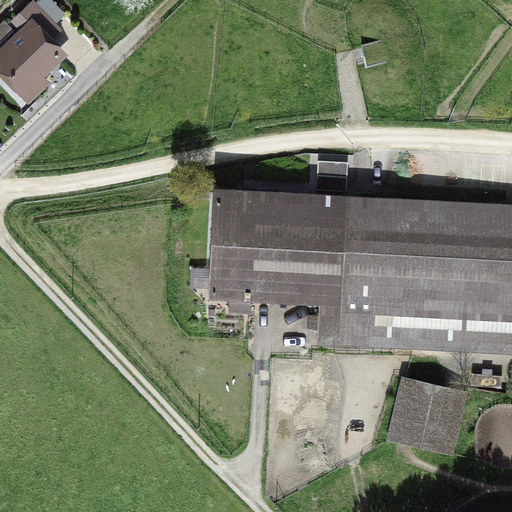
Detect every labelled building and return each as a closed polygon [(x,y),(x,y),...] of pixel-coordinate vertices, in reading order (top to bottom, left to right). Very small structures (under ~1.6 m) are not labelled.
[(28,39),(1,66),(33,98),(71,59),(58,46),(67,36),(37,7),(17,28),(28,39)] [(390,43),(363,50),(370,76),(397,68),(390,43)] [(348,163),(319,161),(317,188),(346,190),(348,163)] [(511,353),(511,209),(215,193),(209,294),(316,300),(314,342),(511,353)] [(507,376),(472,370),(469,385),(504,391),(507,376)] [(472,392),(407,377),(391,442),(456,457),(472,392)]
